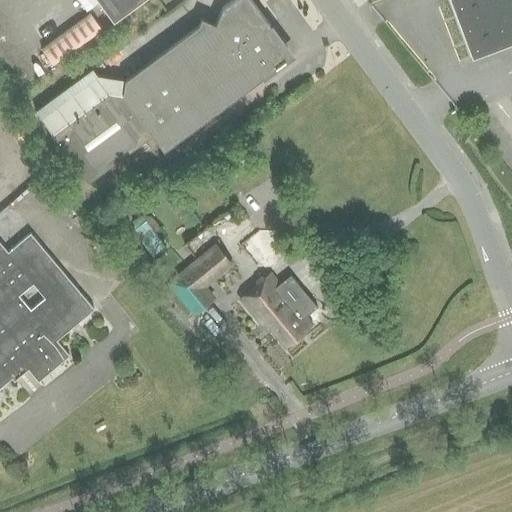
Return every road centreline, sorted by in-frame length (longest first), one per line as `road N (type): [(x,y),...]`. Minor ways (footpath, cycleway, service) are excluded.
road 1 (tertiary): [(139,511),(511,370)]
road 2 (unclassified): [(511,314),(461,181),(325,0)]
road 3 (track): [(461,181),(377,232),(331,248),(251,256)]
road 4 (unknown): [(0,413),(106,346)]
